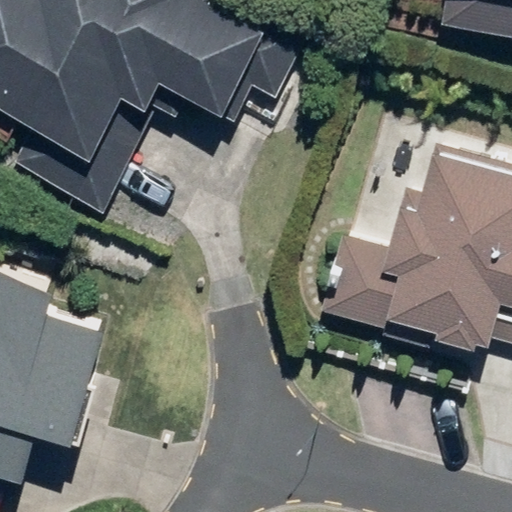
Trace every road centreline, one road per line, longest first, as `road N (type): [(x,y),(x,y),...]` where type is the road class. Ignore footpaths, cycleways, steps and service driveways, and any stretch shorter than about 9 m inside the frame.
road 1 (residential): [(265,454),(473,511)]
road 2 (residential): [(233,316),(265,454)]
